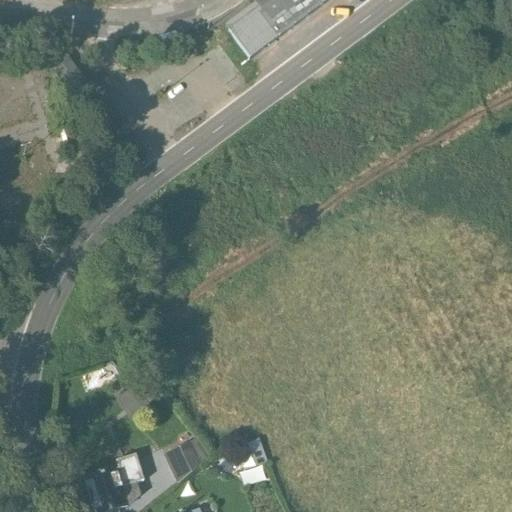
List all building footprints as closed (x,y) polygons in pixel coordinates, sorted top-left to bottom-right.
[(272,0),(263,0),(254,7),(277,38),(292,27),(272,0)] [(294,0),(272,0),(292,27),(307,16),(294,0)] [(317,0),(294,0),(307,16),(322,5),(317,0)] [(254,7),(239,17),(262,49),(277,38),(254,7)] [(248,59),(262,49),(239,17),(225,28),(248,59)] [(57,68),(79,96),(92,86),(70,58),(57,68)] [(196,440),(163,455),(177,485),(208,459),(196,440)] [(270,447),(256,441),(253,448),(258,450),(256,454),(265,458),(270,447)] [(140,462),(116,469),(123,487),(134,483),(146,480),(140,462)] [(116,469),(81,479),(90,511),(108,511),(126,507),(138,496),(134,483),(123,487),(116,469)]
